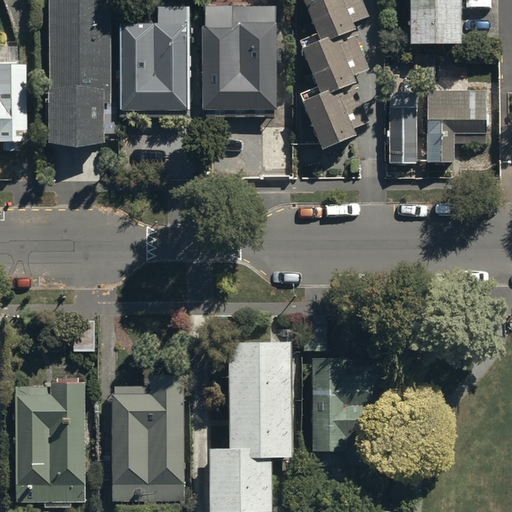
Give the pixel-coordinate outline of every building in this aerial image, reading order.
[(55,0),(57,139),(110,138),(108,0),(55,0)] [(362,0),(305,0),(320,34),(368,14),(362,0)] [(413,0),(414,37),(466,37),(465,0),(413,0)] [(122,23),(122,112),(193,112),(194,4),(162,4),(162,24),(122,23)] [(205,6),(206,109),(279,108),(278,5),(205,6)] [(354,28),(305,48),(321,87),(370,66),(354,28)] [(0,144),(19,144),(19,140),(28,140),(26,60),(0,60),(0,144)] [(354,81),(303,102),(320,141),(370,119),(354,81)] [(417,160),(417,87),(392,87),(392,160),(417,160)] [(430,91),(430,159),(457,159),(457,132),(490,132),(490,91),(430,91)] [(305,316),(306,349),(330,349),(329,316),(305,316)] [(76,320),(76,349),(98,349),(98,320),(76,320)] [(274,508),(274,455),(298,455),(298,339),(235,340),(235,445),(216,445),(217,509),(274,508)] [(350,356),(316,356),(316,448),(379,447),(379,371),(350,371),(350,356)] [(153,384),(117,384),(117,499),(187,499),(187,370),(153,370),(153,384)] [(53,387),(19,387),(19,502),(89,502),(89,381),(53,381),(53,387)]
